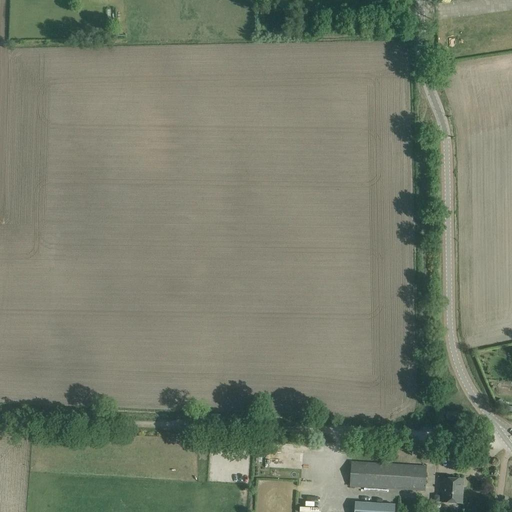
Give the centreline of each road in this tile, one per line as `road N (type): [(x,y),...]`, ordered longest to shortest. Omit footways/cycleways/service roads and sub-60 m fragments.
road 1 (track): [(0,416),(494,440)]
road 2 (tertiary): [(447,136),(454,355),(472,394),(511,439)]
road 3 (tertiary): [(447,136),(421,58),(418,0)]
